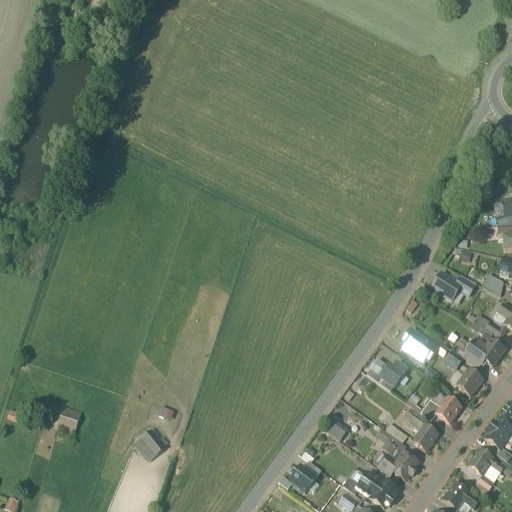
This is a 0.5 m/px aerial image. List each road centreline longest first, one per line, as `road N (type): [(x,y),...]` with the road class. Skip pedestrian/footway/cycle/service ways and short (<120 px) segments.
road 1 (tertiary): [(497,107),(472,138),(399,298),(244,511)]
road 2 (residential): [(415,511),(511,378)]
